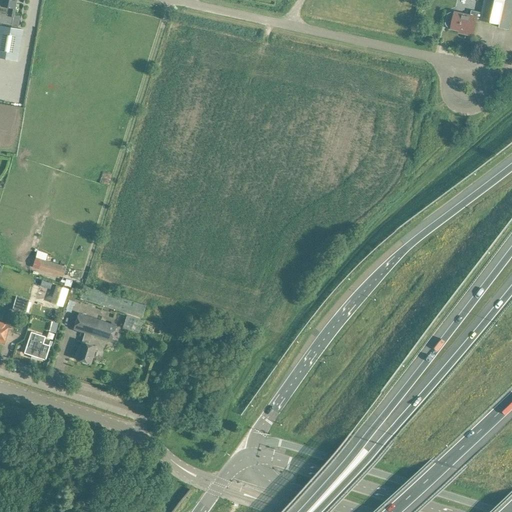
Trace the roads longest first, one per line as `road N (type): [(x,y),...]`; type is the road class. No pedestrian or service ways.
road 1 (motorway): [(511,166),(397,255),(350,304),(258,432),(253,455)]
road 2 (motorway): [(511,249),(298,511)]
road 3 (motorway): [(511,287),(314,511)]
road 4 (secondary): [(444,511),(253,455)]
road 5 (residential): [(0,365),(138,410),(141,433)]
road 6 (unclassified): [(443,60),(283,23)]
road 7 (motorway): [(392,511),(511,398)]
road 8 (unclassified): [(141,433),(0,388)]
road 9 (secondary): [(253,455),(274,484),(359,511)]
